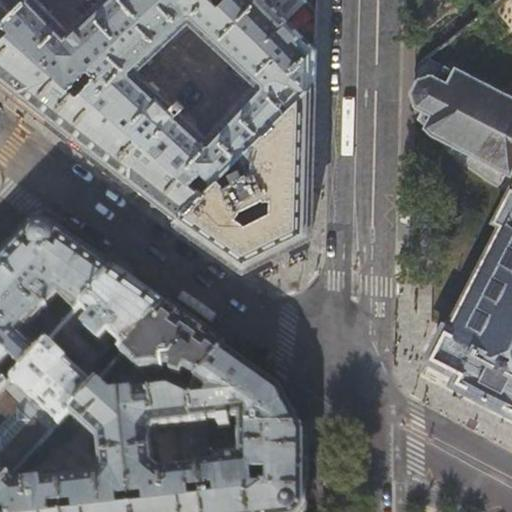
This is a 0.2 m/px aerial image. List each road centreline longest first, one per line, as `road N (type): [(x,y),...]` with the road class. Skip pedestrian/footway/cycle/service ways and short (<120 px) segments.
road 1 (tertiary): [(360,396),(361,0)]
road 2 (tertiary): [(41,169),(360,396)]
road 3 (tertiary): [(360,396),(511,482)]
